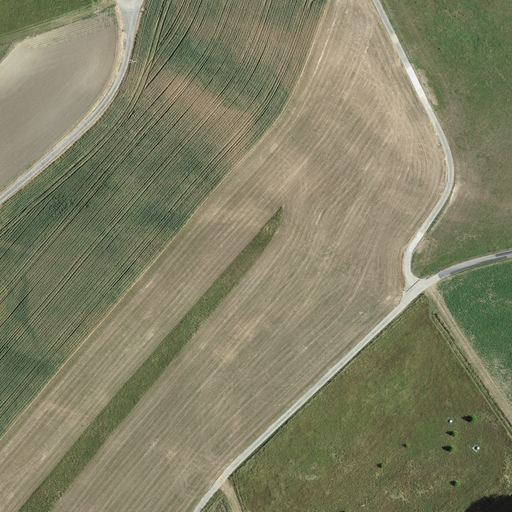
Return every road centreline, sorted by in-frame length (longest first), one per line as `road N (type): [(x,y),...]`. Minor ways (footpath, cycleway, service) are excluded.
road 1 (track): [(196,511),(240,459),(419,289),(454,269),(511,254)]
road 2 (track): [(375,0),(449,159),(447,192),(408,253),(419,289)]
road 3 (track): [(0,198),(107,100),(140,0)]
road 4 (track): [(426,284),(511,415)]
